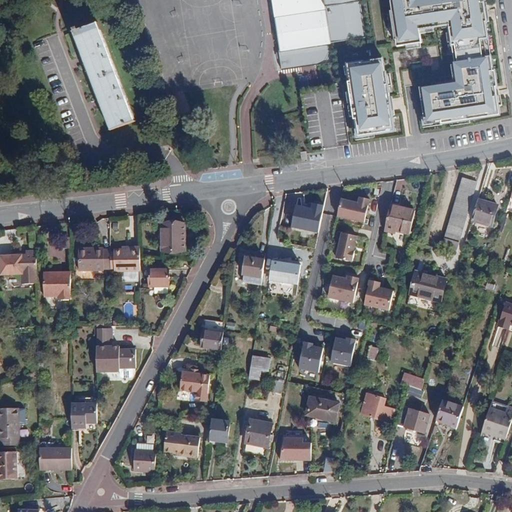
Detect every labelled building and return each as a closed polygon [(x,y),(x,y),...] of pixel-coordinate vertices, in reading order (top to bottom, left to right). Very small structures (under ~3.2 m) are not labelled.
[(270,0),(277,57),(279,70),(333,62),(330,46),(368,40),(361,0),(270,0)] [(387,0),(395,50),(422,46),(420,30),(449,26),(457,81),(420,86),(426,128),(501,117),(492,57),(487,56),(485,41),(489,40),(482,0),(387,0)] [(74,32),(111,130),(135,121),(97,23),(74,32)] [(389,96),(385,57),(345,63),(350,80),(347,81),(352,119),(356,119),(359,135),(395,130),(392,116),(395,115),(392,96),(389,96)] [(441,248),(458,253),(479,183),(462,178),(441,248)] [(358,203),(341,199),(337,218),(365,223),(370,199),(359,197),(358,203)] [(492,228),(498,206),(478,200),(472,222),(492,228)] [(323,205),(312,203),(311,208),(295,205),(291,228),(318,233),(323,205)] [(410,235),(415,210),(390,204),(385,229),(396,232),(410,235)] [(161,224),(161,251),(173,251),(177,224),(161,224)] [(185,251),(185,224),(177,224),(173,251),(185,251)] [(352,262),(357,236),(340,233),(335,259),(352,262)] [(103,271),(104,270),(111,270),(110,250),(104,250),(103,249),(79,249),(79,271),(103,271)] [(0,255),(0,258),(1,274),(22,273),(21,255),(0,255)] [(265,262),(246,259),(244,275),(262,278),(265,262)] [(269,281),(297,285),(300,265),(272,261),(269,281)] [(149,270),(149,286),(169,286),(169,271),(149,270)] [(415,272),(409,294),(441,303),(447,281),(415,272)] [(58,300),(71,300),(71,273),(44,273),(44,297),(58,297),(58,300)] [(354,302),(360,277),(347,274),(346,279),(333,276),(329,297),(354,302)] [(244,275),(243,283),(261,286),(262,278),(244,275)] [(380,282),(369,279),(362,306),(390,314),(396,292),(379,288),(380,282)] [(215,302),(212,313),(223,316),(226,305),(215,302)] [(509,330),(510,326),(511,326),(511,305),(506,303),(498,327),(509,330)] [(224,330),(225,324),(208,322),(206,348),(221,350),(224,330)] [(227,323),(226,330),(235,331),(236,324),(227,323)] [(502,348),(505,329),(497,328),(493,346),(502,348)] [(120,369),(120,349),(120,345),(112,345),(112,330),(97,330),(97,373),(120,373),(120,369)] [(345,341),(335,338),(330,363),(351,369),(357,340),(346,337),(345,341)] [(315,343),(303,341),(299,369),(319,372),(323,348),(314,346),(315,343)] [(370,346),(367,359),(375,361),(378,348),(370,346)] [(130,368),(130,363),(136,363),(136,349),(120,349),(120,369),(130,368)] [(269,359),(253,356),(249,378),(259,380),(261,370),(268,371),(269,359)] [(195,402),(206,403),(210,376),(182,372),(180,391),(196,393),(195,402)] [(424,380),(404,374),(401,384),(410,387),(421,391),(423,385),(424,380)] [(276,382),(274,392),(281,393),(283,384),(276,382)] [(407,396),(419,399),(421,391),(410,387),(407,396)] [(367,394),(361,415),(389,423),(393,409),(384,407),(386,399),(367,394)] [(310,397),(306,416),(336,422),(339,404),(310,397)] [(85,403),(72,403),(72,419),(72,428),(86,428),(86,424),(97,424),(97,398),(86,399),(85,403)] [(463,408),(443,401),(436,421),(456,428),(463,408)] [(430,416),(403,407),(398,424),(404,427),(404,428),(424,434),(430,416)] [(20,445),(18,408),(0,408),(0,437),(2,438),(1,445),(20,445)] [(511,423),(511,417),(490,409),(481,433),(505,442),(511,423)] [(250,419),(246,444),(268,448),(273,424),(250,419)] [(228,443),(230,422),(212,420),(212,423),(209,440),(228,443)] [(164,434),(163,456),(199,457),(199,435),(164,434)] [(311,442),(282,441),(281,460),(311,461),(311,442)] [(72,448),(39,448),(39,470),(72,470),(72,448)] [(0,451),(0,479),(17,479),(16,452),(0,451)] [(135,451),(133,471),(140,472),(142,451),(135,451)] [(155,472),(156,452),(142,451),(140,472),(155,472)] [(326,470),(323,470),(323,474),(334,473),(337,462),(327,460),(326,470)]
